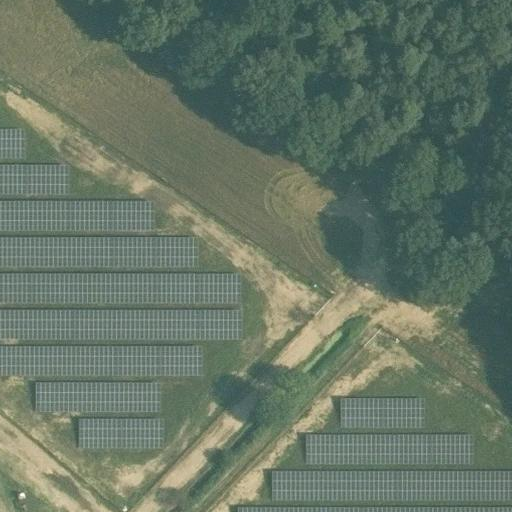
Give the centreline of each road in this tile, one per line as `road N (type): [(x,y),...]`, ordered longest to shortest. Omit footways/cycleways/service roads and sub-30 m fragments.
road 1 (track): [(151,511),(335,317),(358,305),(442,304),(511,273)]
road 2 (track): [(330,322),(5,88)]
road 3 (track): [(511,436),(403,359),(378,358),(334,391),(222,511)]
